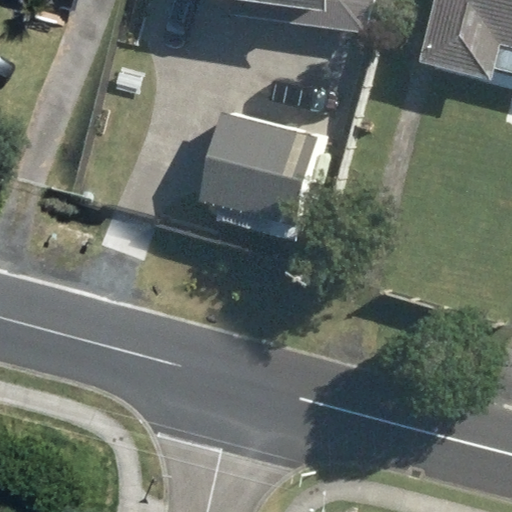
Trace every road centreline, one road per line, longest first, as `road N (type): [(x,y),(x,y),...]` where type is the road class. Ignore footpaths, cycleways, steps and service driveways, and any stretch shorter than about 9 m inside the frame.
road 1 (tertiary): [(245,383),(511,452)]
road 2 (tertiary): [(0,316),(245,383)]
road 3 (residential): [(214,511),(245,383)]
